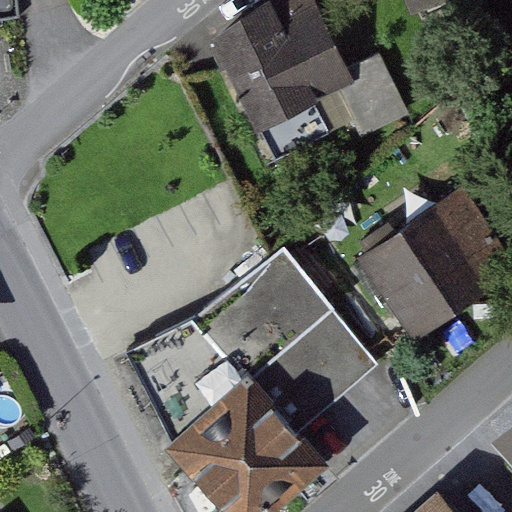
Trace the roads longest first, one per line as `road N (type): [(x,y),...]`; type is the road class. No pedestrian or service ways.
road 1 (tertiary): [(131,511),(0,263)]
road 2 (residential): [(0,157),(185,0)]
road 3 (residential): [(345,511),(511,365)]
